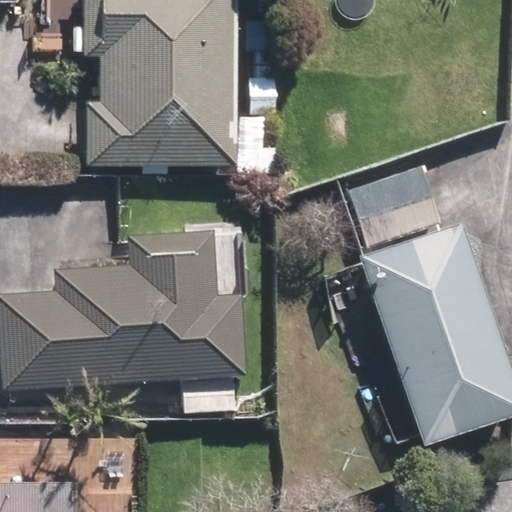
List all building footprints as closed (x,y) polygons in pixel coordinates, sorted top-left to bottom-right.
[(238,0),(89,0),(91,44),(117,43),(118,100),(91,100),(92,155),(241,152),(238,0)] [(74,146),(0,145),(0,178),(74,180),(74,146)] [(511,379),(461,226),(376,254),(432,422),(511,395),(511,379)] [(72,294),(2,299),(7,369),(248,352),(244,294),(217,296),(212,233),(139,238),(142,269),(71,274),(72,294)] [(72,511),(73,479),(0,478),(0,511),(72,511)]
